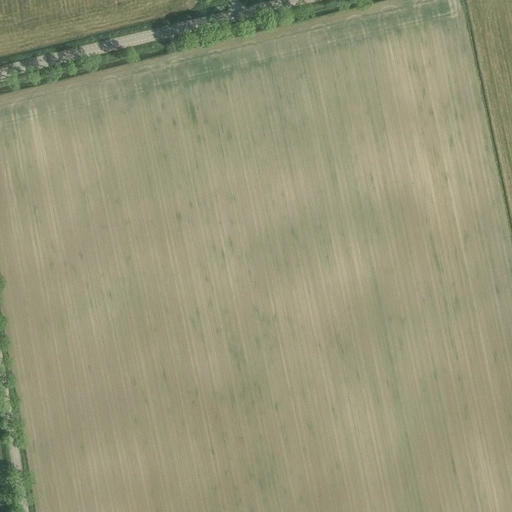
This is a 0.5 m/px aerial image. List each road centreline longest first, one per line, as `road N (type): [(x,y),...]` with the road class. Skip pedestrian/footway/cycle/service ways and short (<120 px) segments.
road 1 (unclassified): [(304,0),(0,73)]
road 2 (unclassified): [(25,511),(0,368)]
